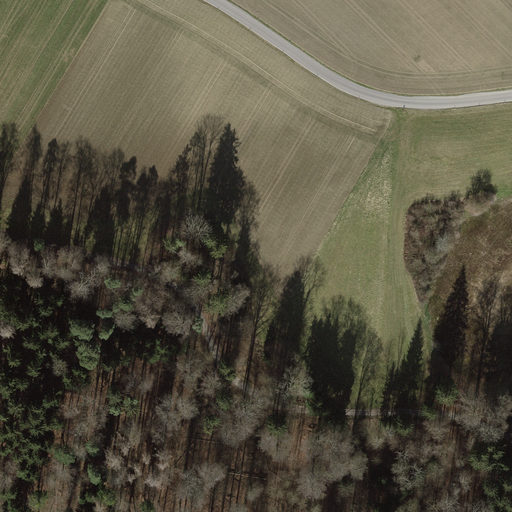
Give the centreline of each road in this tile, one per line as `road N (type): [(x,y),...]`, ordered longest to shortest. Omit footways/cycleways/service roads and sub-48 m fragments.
road 1 (track): [(0,228),(167,280),(192,303),(221,364),(247,388),(300,412),(432,414),(511,442)]
road 2 (unclassified): [(207,0),(246,18),(321,77),(398,102),(511,96)]
